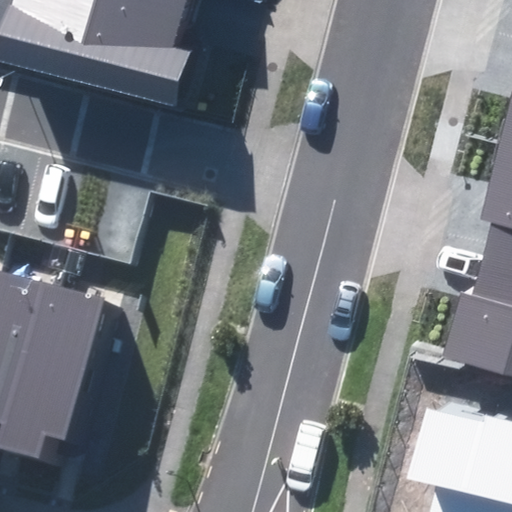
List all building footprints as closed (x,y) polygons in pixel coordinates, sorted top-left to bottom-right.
[(0,31),(0,61),(177,107),(192,50),(175,46),(183,15),(186,0),(12,0),(11,3),(8,2),(0,31)] [(511,145),(494,206),(510,210),(505,230),(501,244),(511,247),(511,145)] [(462,345),(511,357),(511,247),(501,244),(495,264),(489,284),(478,282),(462,345)] [(64,289),(7,272),(0,298),(0,423),(1,424),(0,427),(0,447),(17,452),(64,289)] [(105,301),(64,289),(17,452),(39,458),(46,434),(65,440),(105,301)] [(511,511),(511,399),(508,398),(506,405),(454,392),(437,460),(453,464),(440,511),(511,511)]
